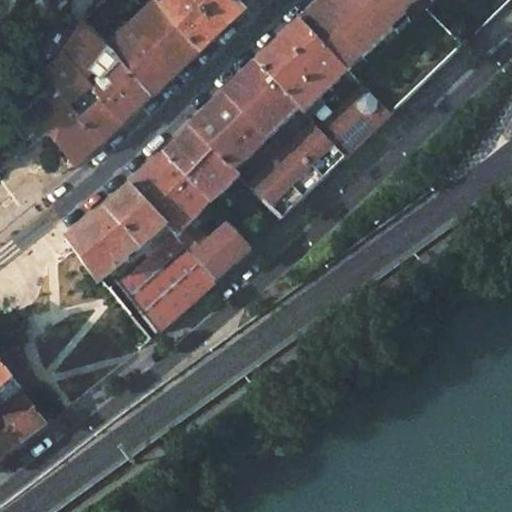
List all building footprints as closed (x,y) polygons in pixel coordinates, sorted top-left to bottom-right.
[(160,1),(158,0),(154,0),(107,45),(108,45),(151,90),(201,43),(160,1)] [(161,0),(160,1),(201,43),(245,0),(161,0)] [(377,42),(337,0),(324,0),(299,25),(346,74),(371,50),(370,48),(377,42)] [(370,48),(371,50),(404,19),(402,17),(408,11),(397,0),(337,0),(377,42),(370,48)] [(397,0),(408,11),(419,0),(397,0)] [(56,88),(101,137),(151,90),(108,45),(107,45),(81,24),(60,55),(46,68),(60,85),(56,88)] [(257,65),(302,111),(329,88),(346,74),(299,25),(257,65)] [(302,111),(257,65),(224,96),(269,142),(302,111)] [(359,86),(317,127),(345,155),(387,115),(359,86)] [(56,88),(33,107),(38,114),(53,132),(76,161),(101,137),(56,88)] [(269,142),(224,96),(192,127),(236,173),(269,142)] [(317,127),(315,124),(282,155),(312,187),(345,155),(317,127)] [(192,127),(164,154),(210,204),(238,176),(236,173),(192,127)] [(175,239),(189,225),(210,204),(164,154),(129,187),(175,239)] [(312,187),(282,155),(249,187),(279,219),(312,187)] [(155,331),(213,282),(175,239),(129,187),(106,210),(67,241),(99,281),(101,279),(108,287),(112,278),(155,331)] [(207,243),(189,225),(175,239),(213,282),(250,247),(228,224),(207,243)] [(0,393),(14,382),(0,363),(0,393)] [(0,457),(45,424),(22,392),(1,410),(0,408),(0,457)]
